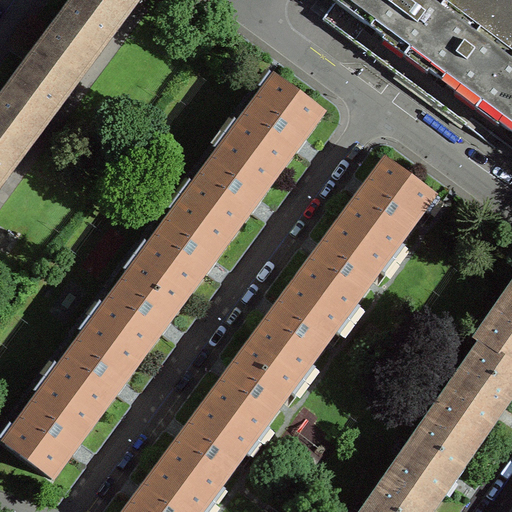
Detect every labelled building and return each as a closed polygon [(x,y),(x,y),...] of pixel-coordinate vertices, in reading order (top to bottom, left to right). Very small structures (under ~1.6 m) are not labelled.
[(0,186),(138,2),(135,0),(76,0),(71,7),(76,10),(50,45),(46,42),(28,66),(21,74),(26,78),(0,113),(0,112),(0,186)] [(467,127),(472,120),(511,63),(511,0),(337,0),(323,21),(357,46),(417,91),(467,127)] [(511,63),(472,120),(492,135),(511,149),(511,63)] [(71,453),(116,392),(162,331),(207,270),(251,210),(301,143),(323,114),(269,75),(258,89),(264,93),(240,126),(234,122),(213,150),(219,154),(195,187),(189,182),(168,210),(174,215),(150,247),(144,243),(123,271),(129,275),(105,308),(99,304),(79,332),(84,336),(60,369),(54,364),(34,392),(40,397),(15,429),(9,425),(0,437),(0,440),(52,479),(71,453)] [(226,378),(181,440),(136,500),(127,511),(209,511),(225,491),(221,487),(245,454),(250,458),(270,430),(265,427),(290,394),(294,397),(315,370),(310,366),(335,333),(339,337),(350,323),(360,309),(355,306),(380,273),(384,276),(405,248),(400,245),(425,212),(429,215),(440,201),(387,161),(361,196),(311,264),(271,318),(226,378)] [(429,511),(449,485),(497,416),(511,394),(511,291),(477,342),(483,345),(366,511),(429,511)]
